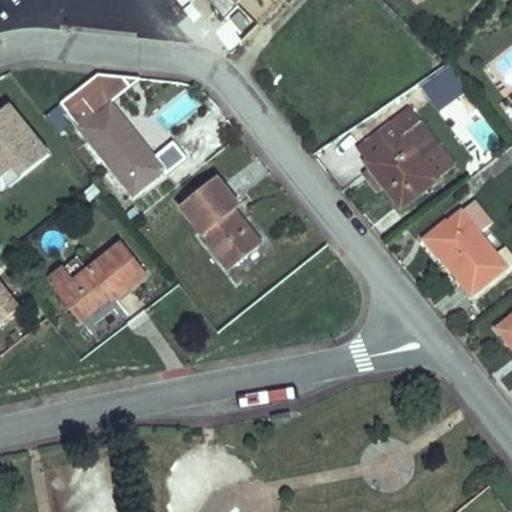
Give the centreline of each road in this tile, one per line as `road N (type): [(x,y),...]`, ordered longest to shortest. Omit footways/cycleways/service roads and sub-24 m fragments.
road 1 (residential): [(431,333),(242,94),(211,66),(24,42),(0,48)]
road 2 (residential): [(0,432),(362,357),(431,333)]
road 3 (residential): [(511,431),(431,333)]
